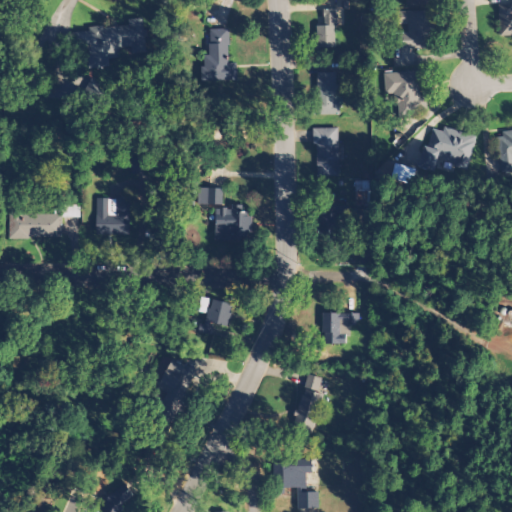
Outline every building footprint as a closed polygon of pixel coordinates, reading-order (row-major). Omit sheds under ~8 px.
[(511,35),(511,1),(498,1),(498,35),(511,35)] [(317,20),(317,46),(336,46),(336,7),(325,7),(325,20),(317,20)] [(395,20),(404,20),(405,30),(394,30),(395,47),(434,47),(434,9),(395,9),(395,20)] [(88,47),(89,67),(120,65),(118,45),(132,44),(130,23),(76,27),(77,48),(88,47)] [(227,59),(227,27),(210,27),(210,53),(201,53),(201,80),(236,80),(236,59),(227,59)] [(423,68),(383,72),(385,92),(395,91),(397,111),(426,108),(423,68)] [(317,112),(339,112),(339,70),(317,70),(317,112)] [(246,123),(218,123),(218,142),(246,142),(246,123)] [(477,134),(437,123),(431,145),(423,142),(416,165),(435,170),(438,160),(468,168),(477,134)] [(339,126),(314,126),(314,175),(339,175),(339,126)] [(511,129),(496,131),(500,163),(511,161),(511,129)] [(222,186),(197,186),(197,204),(214,203),(214,241),(252,240),(252,212),(243,213),(242,204),(222,204),(222,186)] [(130,194),(96,194),(96,234),(130,234),(130,194)] [(80,215),(80,204),(63,203),(62,213),(9,213),(8,236),(62,237),(62,215),(80,215)] [(317,236),(337,236),(337,211),(346,211),(346,203),(317,203),(317,236)] [(214,324),(227,327),(232,302),(205,297),(199,331),(212,333),(214,324)] [(322,312),(322,343),(350,343),(350,322),(359,322),(359,312),(322,312)] [(156,416),(177,423),(196,366),(170,357),(160,387),(165,389),(156,416)] [(292,423),(312,429),(327,378),(307,372),(292,423)] [(318,489),(309,489),(309,458),(273,459),(274,487),(297,487),(297,507),(319,507),(318,489)] [(101,511),(121,511),(129,492),(121,489),(117,499),(108,496),(101,511)]
